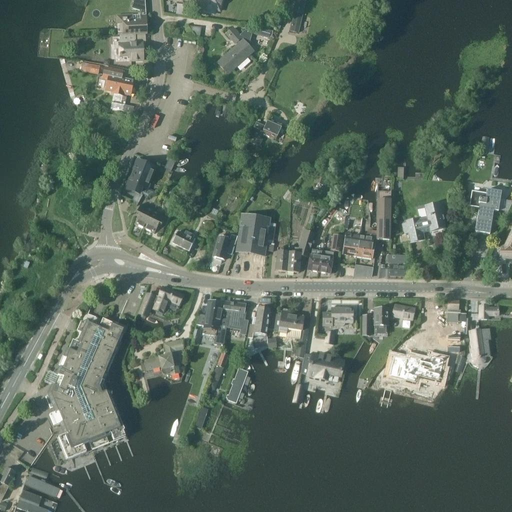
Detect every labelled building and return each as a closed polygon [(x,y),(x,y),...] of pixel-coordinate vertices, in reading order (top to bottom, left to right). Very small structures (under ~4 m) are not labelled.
[(118,16),(118,25),(119,25),(120,35),(123,35),(147,34),(148,34),(147,22),(147,17),(145,0),(134,0),(132,8),(140,11),(140,15),(118,16)] [(213,14),(215,10),(219,11),(221,0),(200,0),(200,2),(204,3),(202,11),(213,14)] [(304,0),(297,0),(289,31),(299,34),(306,0),(304,0)] [(269,39),(272,31),(255,26),(253,32),(252,34),(269,39)] [(239,36),(234,30),(229,34),(239,46),(219,64),(228,75),(254,52),(246,42),(249,39),(251,39),(253,32),(247,30),(239,36)] [(123,44),(119,45),(120,58),(131,57),(131,62),(143,61),(142,44),(134,44),(133,36),(147,35),(147,34),(123,35),(123,44)] [(99,75),(100,66),(82,63),(81,72),(99,75)] [(105,69),(102,80),(107,81),(105,92),(113,94),(113,95),(124,97),(125,96),(130,97),(133,82),(122,80),(123,73),(105,69)] [(124,106),(123,112),(133,114),(134,108),(124,106)] [(276,139),(282,126),(269,120),(266,127),(263,133),(276,139)] [(254,128),(263,133),(266,127),(256,122),(254,128)] [(255,145),(259,138),(254,135),(250,142),(255,145)] [(138,164),(134,163),(128,179),(131,180),(127,190),(140,196),(143,188),(145,189),(153,168),(139,162),(138,164)] [(324,185),(327,176),(319,174),(316,183),(324,185)] [(327,196),(329,193),(331,189),(326,186),(322,194),(327,196)] [(498,212),(502,192),(487,190),(486,195),(472,193),(470,207),(480,208),(476,232),(490,235),(494,211),(498,212)] [(391,201),(391,193),(378,192),(378,200),(378,231),(373,230),(373,236),(378,236),(378,240),(390,240),(390,201),(391,201)] [(178,204),(181,200),(173,194),(170,198),(178,204)] [(195,212),(198,206),(194,203),(197,198),(194,197),(188,208),(195,212)] [(173,211),(177,205),(170,200),(166,206),(173,211)] [(145,229),(154,210),(142,204),(137,213),(140,215),(135,224),(145,229)] [(429,233),(445,229),(442,215),(446,214),(444,205),(425,209),(428,222),(420,224),(419,219),(406,222),(406,224),(402,225),(404,234),(408,233),(411,243),(423,240),(421,232),(429,230),(429,233)] [(216,216),(219,212),(214,209),(211,214),(211,213),(208,217),(216,221),(217,216),(216,216)] [(162,226),(167,217),(154,210),(145,229),(155,234),(160,225),(162,226)] [(240,221),(235,252),(247,254),(248,255),(252,256),(253,255),(265,257),(266,252),(270,226),(240,221)] [(270,226),(266,252),(272,253),(273,245),(272,245),(275,225),(270,224),(270,226)] [(373,236),(373,230),(369,229),(368,233),(367,233),(367,235),(361,235),(357,256),(373,259),(374,250),(377,251),(378,243),(378,240),(378,236),(373,236)] [(500,249),(500,260),(511,259),(511,231),(504,249),(500,249)] [(186,235),(179,232),(174,243),(190,251),(196,240),(192,238),(193,235),(187,232),(186,235)] [(309,257),(315,236),(305,233),(301,249),(291,248),(290,254),(288,272),(299,273),(301,255),(309,257)] [(357,256),(361,235),(348,233),(344,253),(357,256)] [(221,262),(221,260),(224,261),(226,254),(232,256),(235,243),(237,236),(231,234),(234,240),(234,243),(224,240),(225,238),(220,236),(213,258),(216,259),(216,260),(221,262)] [(341,252),(343,237),(334,235),(332,250),(341,252)] [(320,272),(323,251),(313,249),(312,255),(311,255),(309,270),(320,272)] [(288,272),(290,254),(284,253),(284,250),(279,250),(277,271),(288,272)] [(331,274),(334,253),(323,251),(320,272),(331,274)] [(406,277),(407,256),(389,256),(388,263),(391,263),(391,276),(406,277)] [(147,295),(140,310),(142,311),(147,313),(148,314),(151,308),(153,304),(155,305),(153,310),(163,315),(165,309),(168,302),(179,306),(183,297),(172,292),(163,289),(162,288),(158,298),(154,296),(153,297),(147,295)] [(227,328),(228,328),(230,313),(223,312),(221,312),(222,305),(209,302),(207,314),(200,313),(199,324),(205,325),(205,327),(203,335),(216,337),(215,345),(217,345),(216,349),(223,350),(223,346),(224,346),(227,328)] [(225,302),(223,312),(230,313),(228,328),(243,330),(242,335),(246,336),(248,324),(245,323),(246,312),(244,312),(245,306),(225,302)] [(387,312),(387,320),(394,320),(394,316),(402,317),(402,319),(411,321),(414,308),(396,305),(395,312),(387,312)] [(447,335),(461,335),(461,306),(448,306),(447,317),(435,317),(435,331),(447,332),(447,335)] [(263,307),(262,309),(258,309),(256,319),(253,319),(252,326),(250,325),(248,338),(253,339),(253,334),(266,336),(266,333),(270,310),(268,310),(269,308),(263,307)] [(480,313),(480,321),(489,321),(489,318),(499,318),(499,308),(489,308),(489,307),(480,307),(480,313)] [(353,325),(353,310),(332,310),(332,315),(323,315),(323,328),(332,328),(332,325),(334,325),(334,326),(336,328),(343,328),(345,326),(345,325),(353,325)] [(387,310),(375,310),(375,327),(387,327),(387,320),(387,312),(387,310)] [(292,314),(282,312),(282,314),(278,313),(275,332),(279,333),(287,334),(287,330),(301,332),(300,336),(296,357),(303,359),(308,338),(310,324),(303,323),(304,318),(291,316),(292,314)] [(110,331),(89,322),(76,353),(69,350),(65,359),(69,360),(65,369),(62,368),(58,375),(61,377),(60,379),(58,378),(56,383),(58,384),(56,387),(54,386),(50,395),(67,436),(58,439),(68,462),(86,454),(82,446),(84,445),(84,446),(89,444),(91,451),(108,444),(106,437),(111,435),(114,443),(125,438),(122,430),(123,430),(119,421),(120,421),(103,383),(126,330),(113,324),(110,331)] [(478,364),(481,363),(484,361),(484,357),(490,357),(488,341),(489,340),(487,330),(470,333),(473,358),(475,362),(478,364)] [(269,349),(277,349),(277,339),(269,339),(269,349)] [(180,374),(176,351),(184,350),(182,341),(165,344),(168,358),(160,360),(160,357),(159,358),(145,362),(147,371),(162,367),(163,373),(165,375),(171,373),(172,375),(180,374)] [(224,369),(229,356),(223,354),(218,367),(224,369)] [(302,366),(300,375),(306,376),(307,376),(320,379),(321,374),(327,375),(339,378),(339,375),(340,375),(341,372),(340,372),(341,369),(342,363),(330,360),(331,357),(327,356),(326,359),(323,358),(323,356),(319,355),(319,357),(312,356),(311,360),(304,358),(302,366)] [(439,384),(443,370),(443,371),(446,359),(432,356),(430,364),(420,361),(421,360),(411,357),(409,356),(402,384),(404,384),(404,385),(407,386),(407,385),(415,387),(417,379),(436,383),(436,384),(439,385),(439,384)] [(248,375),(238,372),(234,382),(232,382),(231,386),(233,387),(229,397),(227,397),(225,401),(236,406),(248,375)] [(215,391),(219,381),(213,379),(208,393),(212,395),(213,391),(215,391)] [(293,402),(293,403),(300,404),(303,393),(303,390),(304,388),(299,387),(297,386),(293,402)] [(386,412),(391,395),(384,393),(380,410),(386,412)] [(242,414),(223,407),(216,425),(248,439),(252,428),(239,423),(242,414)] [(198,416),(206,418),(208,410),(201,408),(198,416)] [(0,499),(2,501),(16,473),(7,469),(0,481),(0,499)] [(60,490),(28,477),(24,486),(57,499),(60,490)] [(45,511),(46,509),(21,500),(17,509),(24,511),(45,511)]
